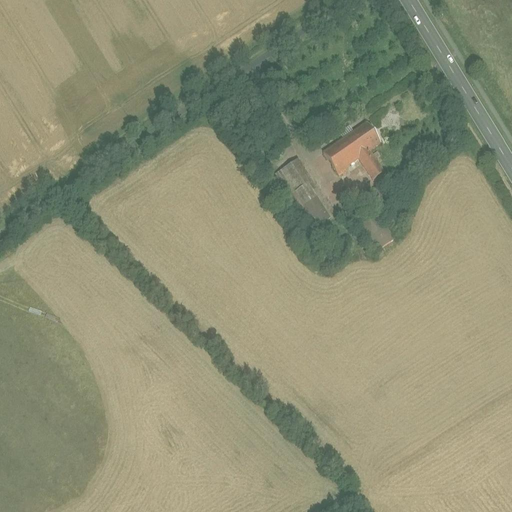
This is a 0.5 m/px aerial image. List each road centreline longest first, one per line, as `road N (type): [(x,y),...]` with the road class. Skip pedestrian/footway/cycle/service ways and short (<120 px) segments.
road 1 (residential): [(0,233),(354,0)]
road 2 (primary): [(407,0),(511,169)]
